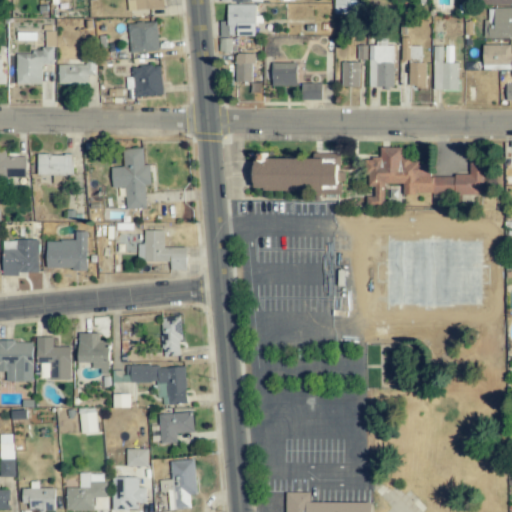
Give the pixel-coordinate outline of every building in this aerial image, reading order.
[(135,0),(135,10),(163,9),(162,0),(135,0)] [(333,0),(333,13),(361,14),(362,1),(349,0),(348,0),(333,0)] [(255,36),(255,5),(227,5),(227,21),(220,22),(220,36),(255,36)] [(511,8),(488,8),(488,22),(483,22),(483,38),(511,38),(511,8)] [(129,52),(158,51),(157,22),(128,23),(129,52)] [(421,46),(410,46),(410,38),(401,37),(401,60),(408,60),(408,88),(425,88),(426,62),(421,62),(421,46)] [(218,51),(231,52),(231,38),(219,38),(218,51)] [(368,87),(393,88),(394,46),(369,45),(368,87)] [(510,45),(482,45),(482,69),(511,69),(511,55),(510,55),(510,45)] [(458,90),(458,63),(442,63),(442,47),(432,47),(433,91),(458,90)] [(41,84),(42,64),(53,64),(53,48),(32,48),(32,54),(16,53),(16,84),(41,84)] [(253,54),(235,54),(235,82),(253,83),(253,54)] [(84,65),(58,64),(57,84),(87,84),(87,74),(95,75),(95,60),(85,59),(84,65)] [(359,62),(342,62),(341,87),(358,87),(359,62)] [(271,63),(271,86),(296,87),(297,63),(271,63)] [(322,84),(302,84),(302,100),(321,100),(322,84)] [(484,192),(483,162),(469,163),(469,175),(430,177),(430,161),(401,162),(401,147),(380,148),(380,158),(367,159),(368,187),(374,187),(374,196),(366,196),(366,204),(384,203),(384,184),(402,183),(403,195),(484,192)] [(145,208),(145,185),(150,185),(149,164),(143,165),(143,148),(123,149),(124,167),(111,167),(112,188),(125,187),(126,209),(145,208)] [(0,177),(25,178),(26,157),(5,157),(6,150),(0,150),(0,177)] [(73,155),(38,154),(37,183),(51,183),(50,184),(72,185),(73,155)] [(186,248),(164,247),(164,230),(144,230),(144,245),(138,245),(138,256),(142,256),(142,262),(170,262),(170,270),(186,270),(186,248)] [(75,240),(46,241),(47,269),(87,269),(87,232),(75,232),(75,240)] [(2,250),(3,274),(39,273),(38,239),(16,240),(16,249),(2,250)] [(162,356),(181,356),(179,317),(161,317),(162,356)] [(98,333),(79,333),(78,362),(93,363),(92,369),(109,369),(109,341),(98,341),(98,333)] [(70,347),(52,347),(53,337),(36,337),(36,363),(49,363),(49,380),(70,380),(70,347)] [(0,371),(6,372),(6,381),(32,382),(33,342),(0,340),(0,371)] [(185,365),(125,367),(125,382),(158,381),(159,405),(186,404),(185,365)] [(129,407),(128,394),(112,394),(113,408),(129,407)] [(95,408),(79,408),(80,433),(96,432),(95,408)] [(159,414),(159,443),(176,443),(176,433),(193,433),(192,413),(159,414)] [(0,477),(13,477),(13,435),(0,435),(0,477)] [(126,466),(147,467),(147,449),(126,449),(126,466)] [(190,508),(189,495),(196,494),(194,459),(170,461),(171,480),(159,480),(160,492),(168,492),(169,509),(190,508)] [(107,510),(106,473),(79,474),(80,488),(66,488),(66,510),(107,510)] [(145,487),(138,487),(138,477),(112,478),(112,510),(138,509),(138,502),(145,502),(145,487)] [(55,487),(31,486),(31,489),(22,488),(21,510),(55,511),(55,487)] [(0,510),(9,511),(10,490),(0,489),(0,510)] [(370,511),(371,503),(309,501),(310,493),(286,492),(285,511),(296,511),(331,511),(370,511)]
